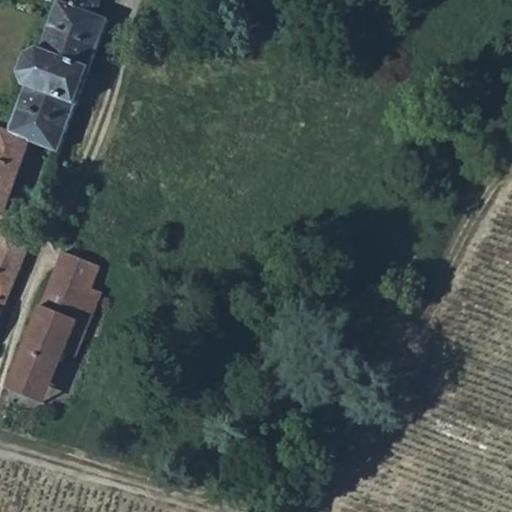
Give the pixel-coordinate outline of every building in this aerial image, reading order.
[(11,130),(34,140),(63,150),(64,143),(108,21),(109,16),(87,8),(64,0),(60,0),(60,1),(43,46),(30,54),(23,73),(28,86),(12,128),(11,130)] [(58,0),(60,1),(60,0),(64,0),(87,8),(90,0),(58,0)] [(90,0),(87,8),(109,16),(114,0),(90,0)] [(7,210),(31,148),(0,136),(0,134),(4,125),(0,123),(0,207),(2,209),(7,210)] [(0,134),(0,136),(31,148),(34,140),(11,130),(12,128),(4,125),(0,134)] [(0,317),(19,272),(33,237),(0,225),(0,317)] [(32,333),(15,376),(27,381),(34,384),(40,384),(46,382),(51,379),(54,376),(57,372),(59,365),(61,363),(64,364),(68,353),(70,348),(103,292),(93,288),(102,266),(66,251),(52,284),(32,333)] [(97,305),(103,292),(70,348),(68,353),(76,356),(84,336),(97,305)] [(27,381),(15,376),(10,388),(47,403),(64,364),(61,363),(59,365),(57,372),(54,376),(51,379),(46,382),(40,384),(34,384),(27,381)]
